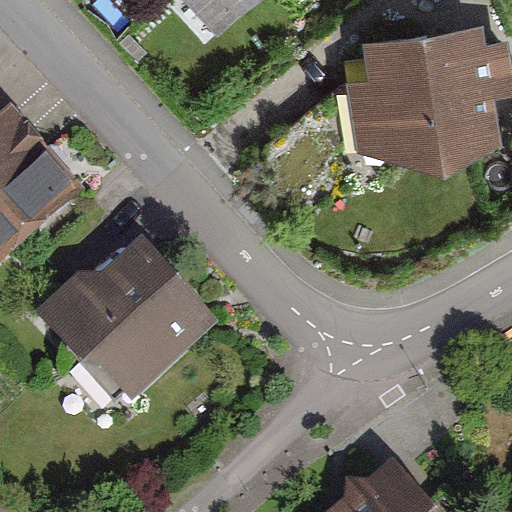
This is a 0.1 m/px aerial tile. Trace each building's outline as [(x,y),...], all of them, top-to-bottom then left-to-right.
[(243,0),(195,0),(215,23),(243,0)] [(490,25),(377,36),(388,156),(502,145),(490,25)] [(12,112),(0,123),(0,251),(76,182),(12,112)] [(52,306),(132,389),(211,314),(144,243),(101,284),(88,271),(52,306)] [(420,511),(391,476),(346,511),(420,511)]
